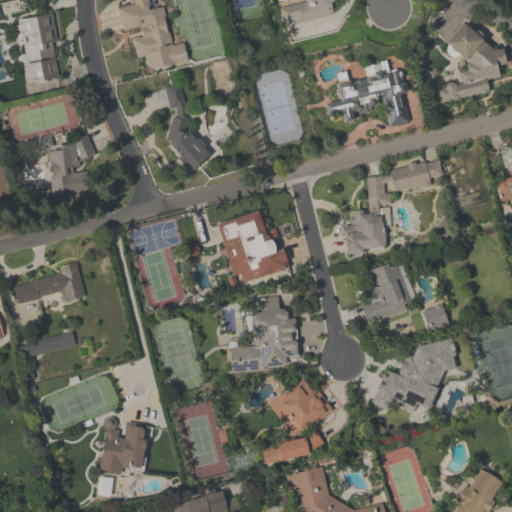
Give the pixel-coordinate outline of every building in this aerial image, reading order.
[(189,63),(184,43),(172,46),(164,7),(151,10),(149,0),(143,0),(117,6),(123,32),(140,29),(142,37),(131,39),(136,60),(145,58),(148,72),(189,63)] [(336,16),(332,0),(304,0),(305,3),(279,8),(282,22),(292,20),(293,25),(336,16)] [(17,19),(27,85),(61,80),(51,14),(17,19)] [(489,94),(486,81),(499,78),(497,71),(505,63),(503,50),(494,52),(464,24),(447,42),(448,47),(464,63),(465,69),(458,76),(460,83),(436,89),(439,105),(489,94)] [(410,123),(398,71),(335,85),(339,101),(325,105),(328,117),(341,114),(342,120),(384,110),(388,128),(410,123)] [(164,87),(168,110),(185,107),(180,84),(164,87)] [(165,160),(201,169),(208,142),(186,136),(190,121),(172,116),(165,139),(171,141),(165,160)] [(84,193),(80,159),(93,157),(91,141),(47,146),(53,196),(84,193)] [(346,256),(385,251),(380,208),(391,207),(389,190),(441,184),(439,166),(364,175),(369,211),(349,214),(351,227),(343,228),(346,256)] [(511,179),(497,181),(501,206),(511,204),(511,179)] [(235,285),(289,270),(283,250),(275,252),(263,210),(217,223),(235,285)] [(60,275),(12,289),(17,307),(61,294),(64,304),(86,298),(76,263),(58,268),(60,275)] [(407,313),(405,304),(412,302),(400,263),(366,273),(371,289),(359,292),(368,325),(407,313)] [(230,374),(289,369),(288,362),(299,361),(295,320),(287,321),(286,310),(279,310),(278,298),(251,300),(255,347),(228,349),(230,374)] [(416,345),(413,357),(404,358),(399,371),(383,374),(371,405),(372,407),(381,410),(403,407),(408,409),(421,407),(430,410),(443,372),(456,370),(452,340),(416,345)] [(267,404),(291,440),(331,413),(308,377),(267,404)] [(126,426),(126,432),(105,429),(99,473),(120,476),(122,469),(141,472),(147,429),(126,426)] [(323,452),(319,434),(260,448),(264,466),(323,452)] [(303,511),(384,511),(383,504),(354,511),(328,496),(321,467),(286,475),(288,486),(298,492),(303,511)] [(486,511),(503,482),(479,469),(470,486),(463,487),(457,500),(458,507),(455,511),(486,511)] [(214,511),(212,498),(170,507),(171,511),(214,511)]
